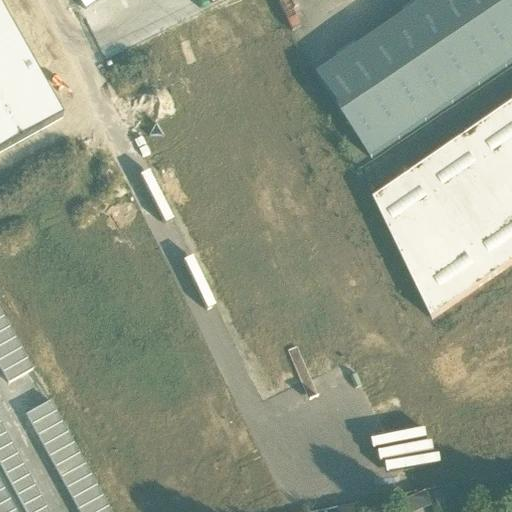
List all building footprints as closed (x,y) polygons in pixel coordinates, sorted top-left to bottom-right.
[(511,0),(426,0),(315,75),(371,158),(511,62),(511,0)] [(0,152),(61,119),(0,8),(0,152)] [(511,103),(372,200),(432,320),(511,264),(511,103)] [(75,129),(0,170),(0,251),(109,191),(109,190),(112,180),(87,151),(75,129)] [(337,131),(186,206),(219,274),(370,200),(337,131)] [(109,191),(0,251),(0,307),(10,326),(143,252),(142,251),(145,242),(121,212),(109,191)] [(143,252),(10,326),(44,386),(176,313),(176,312),(179,303),(154,273),(143,252)] [(0,313),(0,371),(2,374),(26,361),(0,313)] [(44,393),(20,406),(78,511),(101,511),(108,508),(44,393)] [(203,396),(84,461),(106,502),(225,437),(203,396)] [(0,511),(47,511),(0,426),(0,511)] [(225,437),(106,502),(110,511),(160,511),(182,500),(187,511),(204,511),(252,487),(225,437)] [(443,490),(430,496),(436,508),(449,502),(443,490)] [(416,511),(411,497),(399,502),(402,511),(416,511)]
